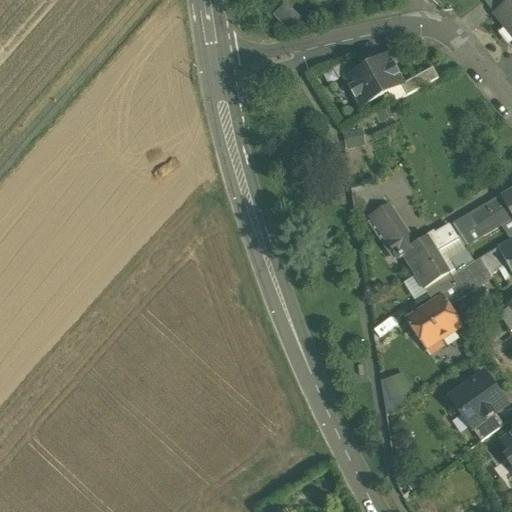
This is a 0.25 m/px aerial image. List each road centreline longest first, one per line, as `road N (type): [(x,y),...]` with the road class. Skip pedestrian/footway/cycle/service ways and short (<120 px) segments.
road 1 (tertiary): [(373,511),(337,453),(249,233),(217,77)]
road 2 (unknown): [(192,0),(0,208)]
road 3 (residential): [(433,26),(383,29),(217,77)]
